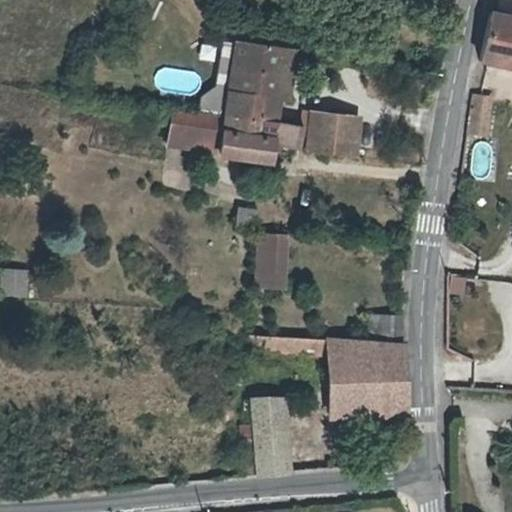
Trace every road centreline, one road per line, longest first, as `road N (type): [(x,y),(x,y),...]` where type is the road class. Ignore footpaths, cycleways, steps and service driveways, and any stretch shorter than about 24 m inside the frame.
road 1 (tertiary): [(424,472),(425,298),(472,0)]
road 2 (residential): [(424,472),(40,511)]
